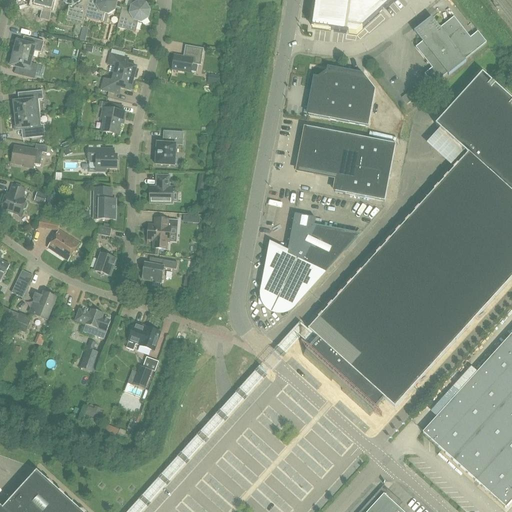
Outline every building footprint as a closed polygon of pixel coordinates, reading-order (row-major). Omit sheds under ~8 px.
[(51,10),(53,0),(34,0),(33,5),(42,8),(40,19),(49,21),(51,10)] [(82,27),(84,18),(88,0),(62,0),(65,4),(68,5),(64,22),(82,27)] [(102,22),(104,14),(108,14),(114,10),(116,3),(114,0),(97,0),(97,1),(91,0),(88,0),(84,18),(102,22)] [(316,0),(312,25),(350,29),(383,0),(316,0)] [(131,6),(130,10),(122,7),(117,28),(135,32),(138,22),(141,22),(148,18),(150,11),(146,4),(138,2),(131,6)] [(422,41),(415,47),(431,68),(424,74),(433,85),(448,73),(448,74),(448,75),(465,61),(464,61),(463,60),(486,42),(477,31),(470,37),(453,17),(438,29),(430,19),(431,18),(413,31),(414,32),(415,31),(422,41)] [(82,30),(79,40),(85,42),(88,31),(82,30)] [(13,47),(12,52),(32,57),(34,51),(41,53),(44,42),(32,39),(31,45),(17,41),(16,46),(13,47)] [(84,52),(92,54),(93,47),(85,45),(84,52)] [(171,74),(172,70),(190,73),(192,64),(200,65),(203,49),(185,45),(183,57),(174,56),(171,74)] [(23,77),(34,79),(38,65),(30,63),(32,57),(12,52),(11,58),(12,60),(10,66),(24,70),(23,77)] [(115,67),(113,74),(133,79),(134,77),(136,78),(138,70),(136,69),(136,67),(124,64),(125,58),(110,54),(107,65),(115,67)] [(308,115),(368,127),(375,90),(364,76),(328,69),(315,79),(308,115)] [(511,99),(482,73),(435,124),(449,137),(445,141),(450,146),(455,142),(467,153),(308,330),(317,338),(302,355),(369,416),(385,399),(394,408),(511,277),(511,99)] [(103,79),(101,90),(116,94),(117,88),(130,91),(131,89),(132,90),(134,82),(133,81),(133,79),(113,74),(111,81),(103,79)] [(14,108),(15,115),(39,113),(38,100),(43,99),(42,91),(26,93),(27,98),(11,100),(12,109),(14,108)] [(101,108),(103,109),(102,116),(105,116),(102,132),(105,133),(106,135),(108,136),(110,137),(112,136),(113,134),(117,135),(120,119),(123,120),(124,112),(113,110),(114,104),(102,102),(101,108)] [(41,126),(39,113),(15,115),(15,122),(13,123),(14,131),(28,129),(29,131),(30,138),(45,137),(43,125),(41,126)] [(298,170),(317,174),(342,179),(339,192),(335,191),(335,192),(384,201),(395,144),(306,127),(306,128),(300,161),(299,161),(298,170)] [(155,166),(175,167),(175,165),(176,165),(177,158),(176,158),(177,145),(183,146),(184,133),(163,131),(163,143),(156,142),(155,166)] [(12,163),(14,163),(15,165),(21,166),(22,165),(24,165),(24,167),(33,169),(33,164),(40,165),(42,153),(47,153),(48,147),(36,145),(35,151),(14,147),(12,163)] [(63,150),(66,156),(73,153),(70,147),(63,150)] [(117,156),(114,156),(114,149),(88,148),(87,160),(96,160),(96,172),(106,172),(106,169),(116,169),(117,156)] [(208,175),(200,174),(198,181),(207,183),(208,175)] [(149,187),(149,203),(172,203),(172,188),(168,188),(168,176),(157,176),(157,183),(158,183),(158,187),(149,187)] [(21,199),(25,189),(13,185),(9,195),(6,194),(1,209),(21,215),(23,209),(24,210),(25,209),(27,205),(26,203),(25,202),(25,201),(21,199)] [(93,219),(115,220),(116,205),(113,205),(113,200),(108,200),(109,188),(94,188),(93,219)] [(38,190),(34,201),(44,204),(48,194),(38,190)] [(48,194),(45,204),(53,206),(56,197),(48,194)] [(277,249),(272,247),(263,293),(263,298),(265,303),(269,307),(272,309),(276,311),(282,311),(287,309),(291,306),(294,302),(298,304),(344,252),(341,251),(353,236),(313,229),(314,223),(321,224),(322,219),(294,214),(287,254),(282,252),(281,248),(277,249)] [(41,216),(39,227),(58,231),(61,220),(41,216)] [(154,218),(154,225),(148,225),(147,243),(148,243),(148,240),(153,241),(152,249),(167,250),(168,242),(169,242),(170,227),(177,227),(178,220),(154,218)] [(97,234),(109,237),(111,229),(99,226),(97,234)] [(79,244),(59,231),(48,248),(68,262),(79,244)] [(0,282),(4,274),(5,274),(9,266),(0,261),(0,260),(2,255),(0,254),(0,282)] [(95,271),(98,272),(98,273),(99,275),(102,276),(104,275),(104,274),(110,276),(116,259),(101,254),(95,271)] [(142,280),(152,281),(151,286),(160,287),(163,268),(176,270),(177,263),(159,259),(157,266),(144,264),(142,280)] [(195,278),(185,277),(184,286),(193,287),(195,278)] [(28,285),(18,280),(11,293),(22,298),(28,285)] [(47,321),(57,298),(38,291),(35,300),(29,314),(47,321)] [(0,314),(0,322),(3,324),(10,310),(3,307),(0,314)] [(14,329),(20,315),(20,314),(10,310),(3,324),(14,329)] [(90,314),(80,311),(75,322),(86,326),(83,333),(104,340),(110,322),(102,319),(103,315),(91,310),(90,314)] [(20,314),(20,315),(14,329),(26,334),(32,319),(20,314)] [(160,334),(145,329),(134,326),(126,348),(133,351),(136,344),(139,346),(154,351),(160,334)] [(511,334),(423,433),(506,508),(511,501),(511,334)] [(86,369),(87,368),(87,367),(92,368),(98,352),(93,350),(96,343),(90,340),(83,361),(76,359),(74,365),(75,365),(74,366),(77,367),(77,366),(80,367),(80,368),(83,369),(83,368),(86,369)] [(140,367),(133,385),(131,391),(142,395),(151,371),(140,367)] [(86,415),(103,422),(106,413),(101,411),(102,409),(95,406),(94,409),(90,407),(86,415)] [(81,511),(37,471),(3,509),(6,511),(81,511)] [(382,491),(363,511),(402,511),(397,507),(400,505),(385,491),(382,491)]
